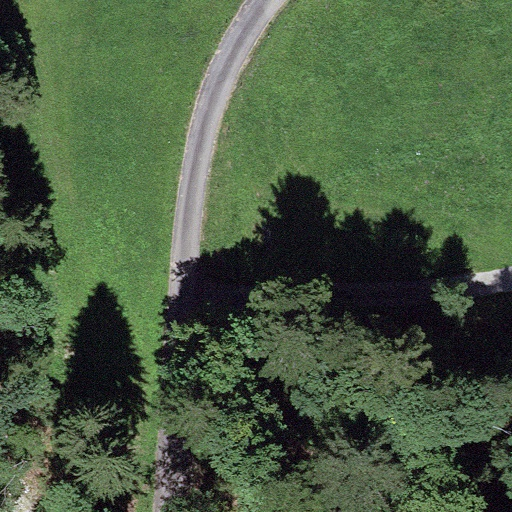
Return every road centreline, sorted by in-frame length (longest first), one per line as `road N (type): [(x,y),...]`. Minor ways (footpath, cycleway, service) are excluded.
road 1 (track): [(171,511),(208,116),(224,66),(267,0)]
road 2 (track): [(188,290),(511,282)]
